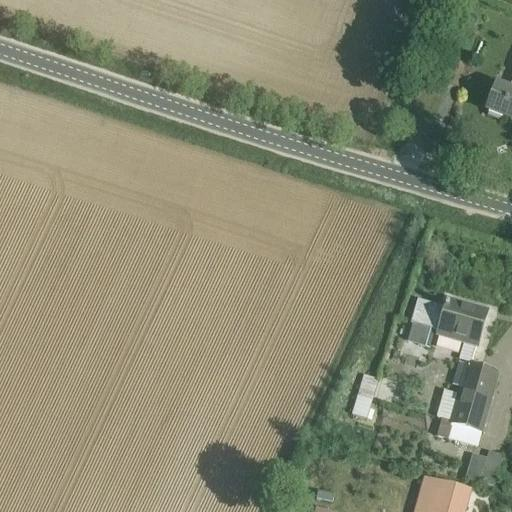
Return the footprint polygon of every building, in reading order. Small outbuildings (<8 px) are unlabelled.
[(511,78),(507,91),(496,87),(486,113),(511,122),(511,78)] [(439,334),(438,335),(460,342),(460,344),(476,349),(486,316),(467,310),(466,308),(448,303),(445,310),(417,302),(411,325),(439,334)] [(457,395),(443,391),(437,418),(442,420),(436,436),(448,440),(452,427),(481,435),(498,375),(465,366),(457,395)] [(363,377),(356,397),(371,402),(380,382),(363,377)] [(475,457),(469,481),(483,485),(489,461),(475,457)] [(464,511),(471,490),(423,479),(414,511),(464,511)]
